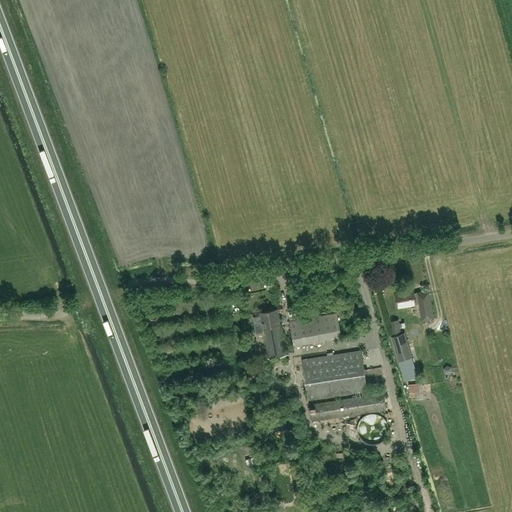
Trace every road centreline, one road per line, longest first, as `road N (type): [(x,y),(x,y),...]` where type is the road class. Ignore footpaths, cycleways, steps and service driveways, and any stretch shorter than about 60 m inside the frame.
road 1 (trunk): [(180,511),(0,30)]
road 2 (unclassified): [(130,287),(230,280),(511,235)]
